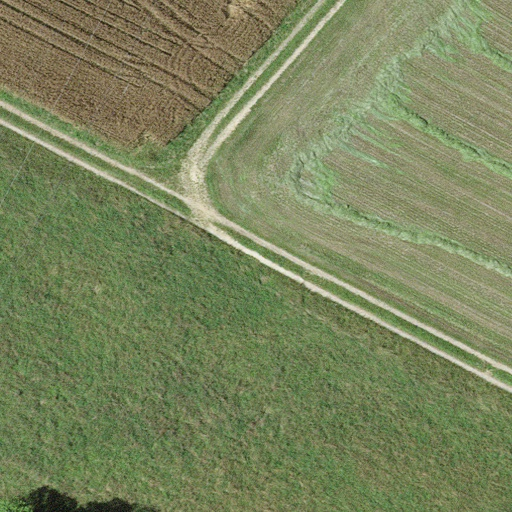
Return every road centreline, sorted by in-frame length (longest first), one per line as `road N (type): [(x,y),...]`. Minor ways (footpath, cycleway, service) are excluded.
road 1 (track): [(511,376),(165,195),(335,0)]
road 2 (track): [(165,195),(0,105)]
